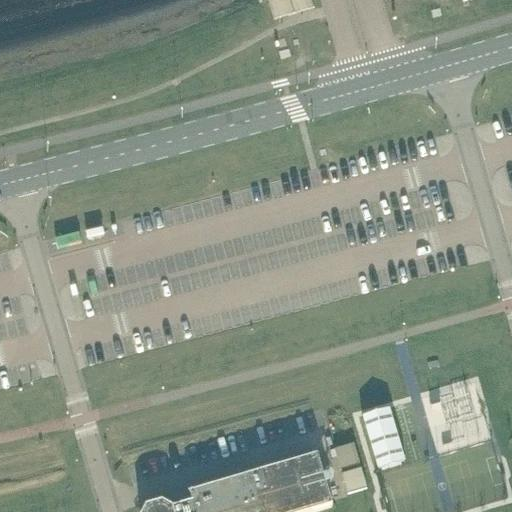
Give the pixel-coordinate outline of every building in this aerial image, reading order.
[(312,0),(268,0),(275,21),(315,9),(312,0)] [(439,362),(429,365),(431,371),(440,368),(439,362)] [(363,418),(379,472),(407,464),(391,410),(363,418)] [(355,446),(335,451),(341,472),(360,466),(355,446)] [(318,458),(253,477),(191,496),(193,505),(187,506),(188,511),(183,511),(181,511),(180,508),(173,510),(163,505),(147,510),(145,511),(320,511),(333,508),(332,503),(318,458)] [(362,470),(342,475),(348,496),(367,490),(362,470)]
